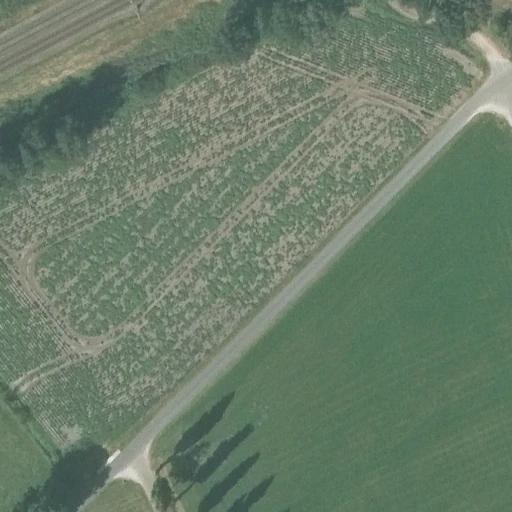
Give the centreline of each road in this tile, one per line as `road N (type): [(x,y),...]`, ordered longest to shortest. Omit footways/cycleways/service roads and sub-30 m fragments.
road 1 (unclassified): [(80,511),(502,82)]
road 2 (track): [(511,75),(487,46),(394,0)]
